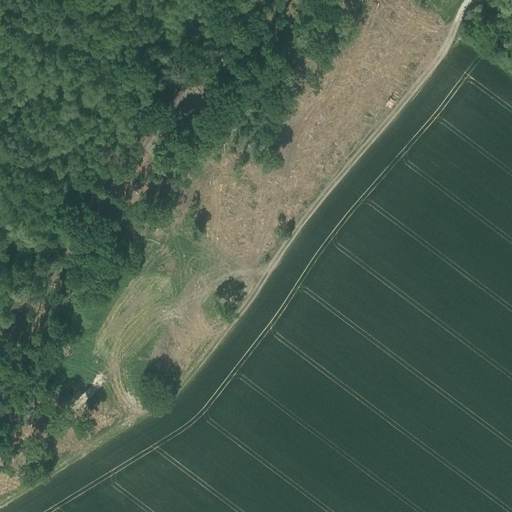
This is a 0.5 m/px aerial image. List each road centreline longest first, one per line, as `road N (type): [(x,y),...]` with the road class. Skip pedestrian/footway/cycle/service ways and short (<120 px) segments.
road 1 (track): [(0,495),(195,364),(309,194),(468,0)]
road 2 (track): [(255,0),(0,341)]
